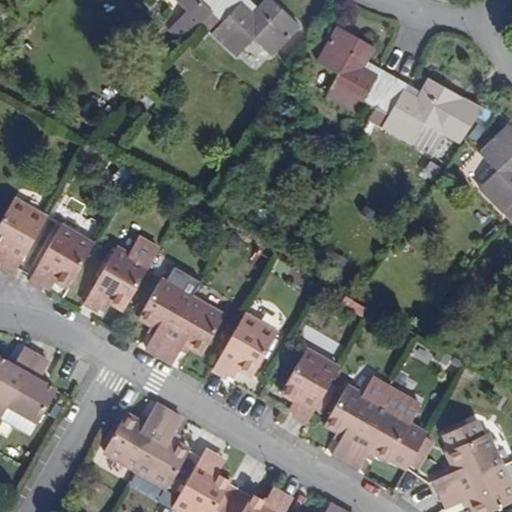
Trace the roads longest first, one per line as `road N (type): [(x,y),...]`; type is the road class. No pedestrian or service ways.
road 1 (residential): [(377,511),(123,361)]
road 2 (residential): [(123,361),(35,511)]
road 3 (residential): [(123,361),(73,333),(0,314)]
